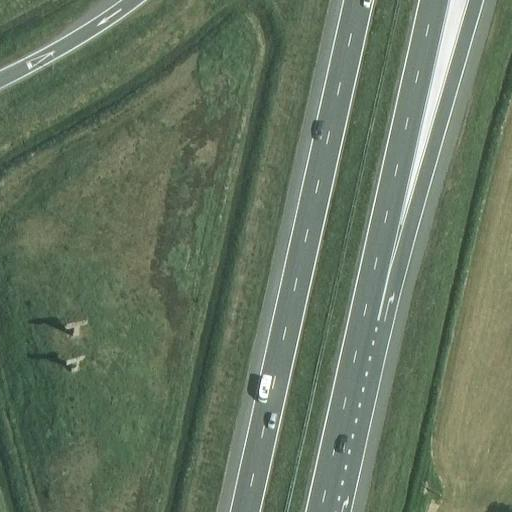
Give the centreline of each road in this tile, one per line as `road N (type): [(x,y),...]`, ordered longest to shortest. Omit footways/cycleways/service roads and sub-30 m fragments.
road 1 (motorway): [(358,0),(245,511)]
road 2 (motorway): [(362,321),(476,0)]
road 3 (motorway): [(362,321),(434,0)]
road 4 (motorway): [(320,511),(362,321)]
road 5 (motorway): [(135,0),(0,80)]
